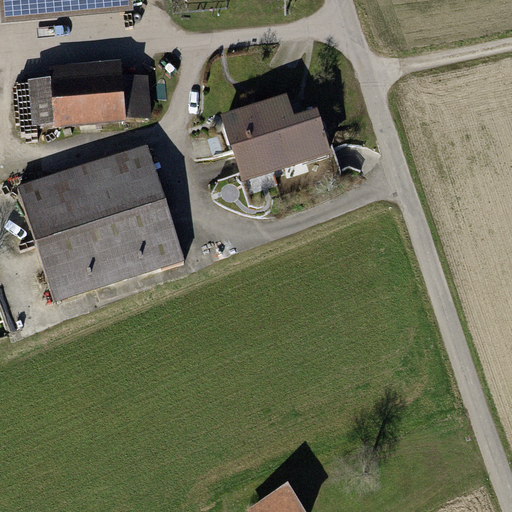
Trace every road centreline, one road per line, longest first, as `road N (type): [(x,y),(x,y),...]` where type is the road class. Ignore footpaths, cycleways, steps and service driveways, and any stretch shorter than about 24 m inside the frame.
road 1 (track): [(352,25),(0,59)]
road 2 (unclassified): [(511,487),(406,191)]
road 3 (residential): [(406,191),(343,0)]
road 4 (track): [(367,73),(511,42)]
